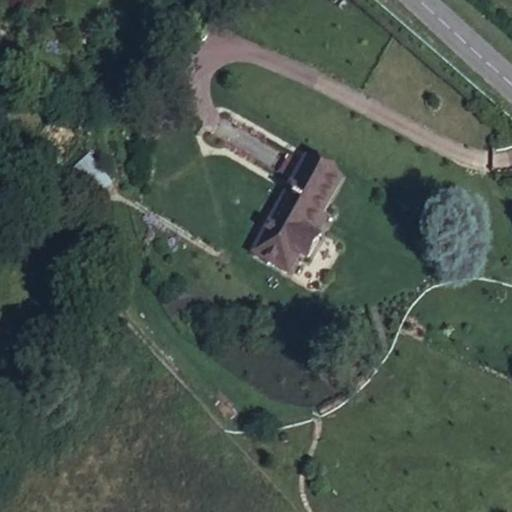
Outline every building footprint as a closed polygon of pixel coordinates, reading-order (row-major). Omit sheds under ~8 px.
[(90,157),(72,170),(94,199),(111,186),(90,157)] [(320,215),(340,180),(306,159),(262,236),(271,241),(262,258),(287,273),(298,254),(320,215)] [(316,237),(327,218),(320,215),(310,233),(316,237)] [(307,260),(319,239),(316,237),(310,233),(298,254),(307,260)] [(262,258),(271,241),(262,236),(252,253),(262,258)]
